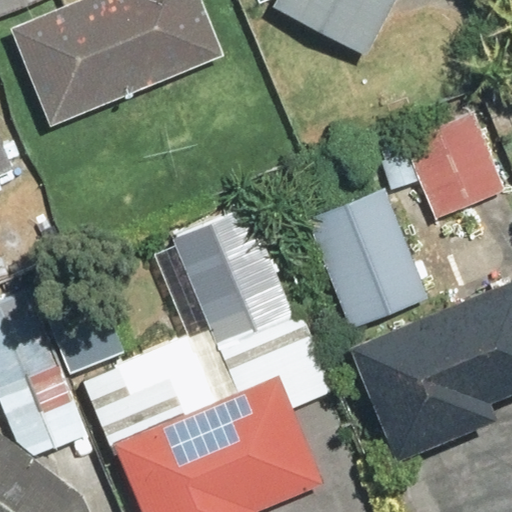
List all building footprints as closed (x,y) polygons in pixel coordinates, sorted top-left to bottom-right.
[(26,0),(10,7),(51,104),(226,31),(212,0),(26,0)] [(297,0),(367,36),(385,0),(297,0)] [(476,110),(405,139),(436,216),(507,187),(476,110)] [(511,252),(349,318),(396,433),(496,393),(487,371),(511,361),(511,252)] [(279,359),(116,427),(151,511),(261,511),(255,496),(325,468),(279,359)] [(0,511),(96,511),(83,479),(0,416),(0,511)]
